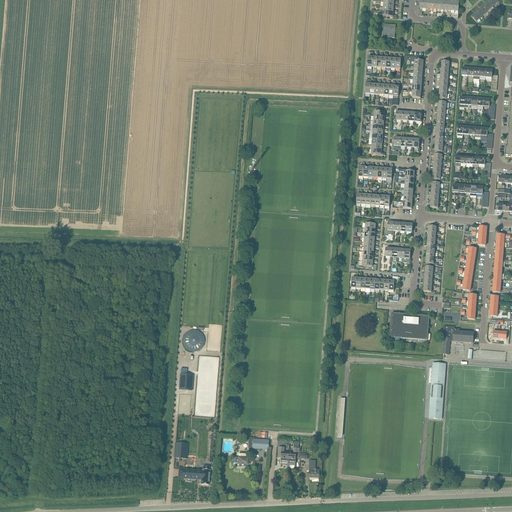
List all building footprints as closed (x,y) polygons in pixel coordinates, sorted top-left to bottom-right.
[(420,1),(419,9),(422,10),(424,10),(429,10),(430,2),(429,2),(424,1),(423,1),(420,1)] [(482,7),(487,12),(493,7),(487,2),(482,7)] [(482,7),(476,12),(482,17),(487,12),(482,7)] [(476,22),(482,17),(476,12),(471,17),(476,22)] [(382,35),(382,38),(394,39),(395,26),(383,25),(382,34),(382,35)] [(410,58),(409,66),(414,66),(414,67),(423,68),(423,62),(421,61),(421,58),(410,58)] [(441,62),(440,68),(449,69),(449,70),(452,71),(453,69),(449,68),(449,63),(441,62)] [(413,68),(413,72),(414,72),(413,74),(422,74),(423,68),(414,67),(414,66),(409,66),(409,68),(413,68)] [(440,68),(440,75),(448,76),(448,77),(452,77),(452,75),(448,74),(449,70),(449,69),(440,68)] [(413,74),(413,78),(413,79),(413,80),(422,80),(422,74),(413,74),(414,72),(413,72),(409,72),(409,74),(413,74)] [(412,80),(412,85),(412,86),(421,87),(422,80),(413,80),(413,79),(413,78),(408,78),(408,80),(412,80)] [(439,81),(439,87),(447,88),(447,89),(451,89),(451,87),(447,87),(448,83),(448,82),(439,81)] [(412,87),(412,91),(412,92),(421,93),(421,87),(412,86),(412,85),(408,84),(408,86),(412,87)] [(420,99),(421,93),(412,92),(412,91),(407,91),(407,93),(411,93),(411,98),(420,99)] [(446,99),(447,95),(447,94),(438,93),(438,100),(446,100),(446,101),(450,102),(450,100),(446,99)] [(438,102),(437,109),(446,109),(446,111),(449,111),(449,109),(446,109),(446,103),(438,102)] [(437,109),(437,115),(445,116),(445,117),(449,117),(449,115),(445,115),(446,111),(446,109),(437,109)] [(396,121),(400,122),(402,122),(402,112),(396,112),(395,121),(394,121),(394,125),(396,126),(396,121)] [(402,122),(400,122),(400,126),(402,126),(403,122),(407,122),(408,122),(409,113),(402,112),(402,122)] [(409,113),(408,122),(407,122),(406,126),(408,127),(409,122),(413,123),(414,123),(415,113),(409,113)] [(414,123),(413,123),(413,127),(415,127),(415,123),(421,123),(421,114),(415,113),(414,123)] [(437,115),(436,122),(444,122),(445,123),(448,123),(448,121),(445,121),(445,117),(445,116),(437,115)] [(394,147),(398,148),(399,148),(400,138),(394,138),(393,147),(392,147),(392,151),(394,152),(394,147)] [(399,148),(398,148),(398,152),(400,152),(401,148),(405,148),(406,148),(406,139),(400,138),(399,148)] [(406,148),(405,148),(404,152),(406,153),(407,148),(411,149),(412,149),(413,139),(406,139),(406,148)] [(412,149),(411,149),(410,153),(413,153),(413,149),(418,149),(419,140),(413,139),(412,149)] [(435,140),(434,146),(443,147),(443,148),(446,148),(446,146),(443,146),(443,142),(443,140),(435,140)] [(446,152),(442,152),(443,148),(443,147),(434,146),(434,152),(441,153),(441,154),(446,154),(446,152)] [(434,155),(433,162),(442,162),(441,163),(445,164),(445,162),(442,161),(442,156),(434,155)] [(479,158),(478,166),(484,166),(490,167),(491,164),(485,164),(485,158),(479,158)] [(433,162),(433,168),(441,169),(441,170),(445,170),(445,168),(441,168),(441,163),(442,162),(433,162)] [(433,168),(432,174),(440,175),(440,176),(444,176),(444,174),(441,174),(441,170),(441,169),(433,168)] [(405,174),(405,177),(405,178),(414,179),(414,172),(406,172),(406,171),(400,170),(400,172),(404,173),(404,174),(405,174)] [(405,179),(404,183),(405,183),(405,184),(413,185),(414,179),(405,178),(405,177),(401,176),(400,179),(405,179)] [(404,189),(400,189),(404,189),(404,190),(413,191),(413,185),(405,184),(405,183),(404,183),(400,183),(400,185),(404,185),(404,189)] [(404,191),(403,195),(404,195),(404,197),(412,197),(413,191),(404,190),(404,189),(400,189),(399,191),(404,191)] [(403,197),(403,202),(403,203),(412,203),(412,197),(404,197),(404,195),(403,195),(399,195),(399,197),(403,197)] [(411,210),(412,203),(403,203),(403,202),(399,201),(398,203),(401,203),(401,205),(403,205),(402,209),(411,210)] [(438,208),(438,204),(438,203),(430,202),(429,208),(437,209),(437,210),(441,210),(442,208),(438,208)] [(388,232),(392,232),(391,236),(392,237),(394,223),(387,222),(386,231),(385,236),(387,236),(388,232)] [(428,227),(427,234),(436,234),(436,235),(439,236),(440,233),(436,233),(436,228),(428,227)] [(478,234),(486,235),(487,228),(479,227),(478,231),(472,231),(471,236),(475,236),(476,233),(478,234)] [(427,240),(426,246),(435,247),(435,248),(439,248),(439,246),(435,245),(435,241),(427,240)] [(426,246),(426,252),(434,253),(434,254),(438,254),(438,252),(434,252),(435,248),(435,247),(426,246)] [(384,255),(383,257),(383,262),(385,262),(386,258),(390,258),(391,258),(392,249),(385,249),(385,255),(384,255)] [(390,258),(389,263),(391,263),(392,258),(396,259),(397,259),(398,250),(392,249),(391,258),(390,258)] [(396,259),(395,263),(398,263),(398,259),(402,259),(403,259),(404,250),(398,250),(397,259),(396,259)] [(402,259),(402,263),(409,264),(410,251),(404,250),(403,259),(402,259)] [(433,264),(434,260),(434,259),(425,258),(425,264),(433,265),(433,266),(437,266),(437,264),(433,264)] [(361,267),(369,267),(369,270),(376,271),(376,266),(372,265),(373,264),(372,264),(372,263),(362,262),(361,267)] [(425,267),(424,274),(432,275),(433,276),(436,276),(436,274),(433,273),(433,268),(425,267)] [(424,281),(432,281),(432,282),(436,282),(436,280),(432,280),(433,276),(432,275),(424,274),(424,279),(424,281)] [(390,281),(389,292),(393,292),(394,282),(398,282),(398,278),(392,277),(392,281),(391,281),(390,281)] [(399,339),(427,341),(429,317),(426,317),(424,316),(422,316),(420,316),(418,316),(416,316),(414,316),(391,314),(390,319),(388,338),(395,338),(395,341),(399,341),(399,339)] [(442,355),(449,356),(450,342),(452,342),(473,344),(473,334),(459,333),(459,330),(454,329),(454,328),(443,327),(442,338),(443,338),(441,355),(442,355)] [(190,352),(193,353),(196,352),(200,351),(202,349),(204,346),(204,342),(204,339),(203,336),(200,333),(197,332),(194,331),(190,331),(187,333),(185,335),(183,338),(183,341),(183,345),(184,348),(187,350),(190,352)] [(441,420),(444,383),(445,365),(432,364),(431,386),(428,419),(441,420)] [(180,375),(179,390),(191,391),(192,376),(180,375)] [(343,440),(346,398),(345,398),(344,399),(340,399),(337,438),(338,438),(338,440),(343,440)] [(252,440),(248,440),(248,448),(252,449),(251,450),(267,451),(268,441),(252,440)] [(175,444),(174,459),(186,459),(187,444),(175,444)] [(287,464),(287,466),(288,466),(294,466),(294,469),(295,460),(295,458),(298,458),(299,449),(299,446),(294,446),(293,449),(293,453),(289,452),(288,464),(287,464)] [(278,448),(278,457),(281,457),(281,459),(280,468),(281,468),(281,466),(287,466),(287,468),(288,468),(288,467),(288,466),(287,466),(287,464),(288,464),(289,452),(284,452),(284,448),(278,448)] [(235,465),(237,465),(237,466),(238,466),(239,466),(241,466),(247,466),(247,465),(249,465),(249,462),(247,462),(247,458),(247,455),(238,455),(238,457),(235,457),(234,459),(234,463),(235,465)] [(309,470),(309,479),(318,479),(319,471),(315,471),(313,471),(314,461),(309,461),(309,470)] [(178,470),(178,479),(201,480),(201,485),(208,486),(210,471),(202,470),(202,471),(178,470)]
